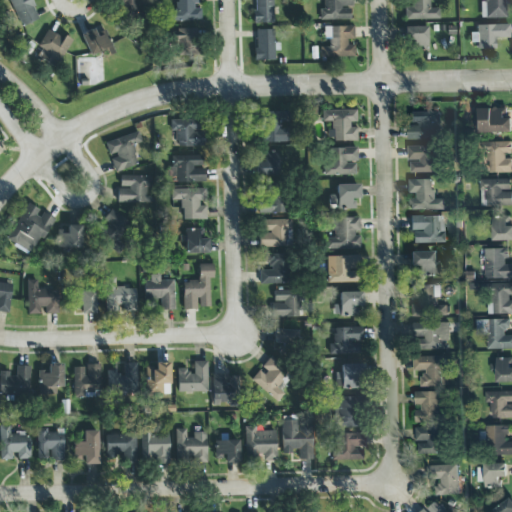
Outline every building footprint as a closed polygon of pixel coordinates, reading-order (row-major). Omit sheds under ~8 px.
[(8,0),(20,27),(38,19),(30,0),(8,0)] [(137,0),(121,0),(121,21),(138,21),(137,0)] [(175,0),(176,11),(167,11),(167,22),(200,21),(200,8),(196,8),(196,0),(175,0)] [(253,0),(253,24),(272,24),(272,0),(253,0)] [(319,20),(350,20),(350,0),(323,0),(323,9),(319,9),(319,20)] [(439,19),(438,8),(428,8),(427,0),(403,0),(404,20),(439,19)] [(481,0),(481,18),(507,19),(507,0),(481,0)] [(509,25),(475,25),(476,33),(472,33),(473,49),(495,49),(495,39),(509,39),(509,25)] [(324,27),(325,47),(319,47),(319,58),(354,57),(353,42),(352,26),(324,27)] [(426,27),(404,27),(403,50),(426,51),(426,27)] [(196,29),(172,30),(173,58),(197,57),(196,29)] [(38,59),(56,68),(70,39),(63,36),(62,38),(46,30),(38,47),(42,50),(38,59)] [(88,55),(101,51),(103,57),(113,54),(106,31),(94,34),(93,30),(82,34),(88,55)] [(274,30),(254,30),(254,61),(274,61),(274,51),(274,30)] [(477,133),(511,132),(510,108),(476,109),(477,133)] [(322,111),(322,122),(331,122),(331,142),(356,141),(356,125),(355,125),(355,111),(322,111)] [(407,112),(408,140),(440,138),(439,111),(407,112)] [(263,143),(287,142),(287,130),(279,130),(279,122),(288,122),(288,112),(262,113),(263,143)] [(203,146),(202,119),(169,120),(170,132),(175,132),(176,147),(203,146)] [(104,143),(109,158),(114,172),(137,165),(131,145),(140,142),(137,132),(104,143)] [(511,141),(487,142),(487,172),(511,172),(511,141)] [(411,173),(437,172),(436,145),(407,146),(408,160),(411,160),(411,173)] [(328,148),(328,162),(323,162),(323,175),(355,175),(355,148),(328,148)] [(277,152),(262,152),(262,162),(256,163),(256,176),(278,175),(277,152)] [(203,182),(203,156),(173,156),(174,183),(203,182)] [(150,189),(150,177),(118,176),(117,203),(146,204),(147,189),(150,189)] [(409,196),(408,196),(409,210),(444,210),(443,198),(433,198),(433,179),(408,179),(409,196)] [(511,179),(480,179),(480,190),(485,190),(485,205),(511,206),(511,179)] [(287,214),(288,185),(266,184),(265,198),(258,197),(257,213),(287,214)] [(353,209),(353,199),(359,198),(358,184),(335,185),(335,195),(328,195),(328,210),(353,209)] [(170,189),(170,201),(181,201),(181,220),(206,219),(205,189),(170,189)] [(31,254),(52,219),(40,212),(40,211),(27,204),(6,239),(31,254)] [(123,247),(116,241),(130,225),(110,209),(102,219),(104,222),(93,236),(116,255),(123,247)] [(411,217),(411,243),(443,243),(443,216),(411,217)] [(511,240),(511,226),(508,226),(508,216),(492,216),(492,241),(511,240)] [(358,218),(330,218),(331,238),(324,238),(325,250),(359,249),(358,218)] [(291,220),(260,220),(259,247),(290,248),(291,220)] [(80,249),(80,226),(66,225),(66,230),(56,230),(55,248),(80,249)] [(207,254),(207,238),(202,238),(203,229),(184,229),(184,253),(207,254)] [(484,248),(485,278),(511,278),(511,264),(507,264),(507,248),(484,248)] [(432,252),(410,252),(410,276),(439,275),(439,264),(432,265),(432,252)] [(258,270),(259,284),(288,284),(288,254),(266,254),(267,270),(258,270)] [(326,257),(326,283),(357,283),(357,256),(326,257)] [(197,265),(198,282),(181,282),(182,309),(210,309),(210,265),(197,265)] [(143,281),(143,307),(159,306),(159,311),(174,311),(173,280),(159,280),(159,275),(149,275),(149,281),(143,281)] [(135,312),(134,287),(114,287),(114,278),(103,278),(104,312),(120,312),(120,313),(135,312)] [(0,312),(7,313),(11,281),(0,279),(0,312)] [(25,315),(41,315),(41,314),(56,314),(57,290),(36,290),(36,281),(26,281),(25,315)] [(511,283),(491,283),(492,304),(487,304),(488,314),(511,314),(511,283)] [(446,315),(446,305),(436,305),(436,297),(440,297),(439,285),(410,286),(411,302),(412,317),(446,315)] [(93,313),(94,292),(68,291),(68,312),(93,313)] [(273,318),(298,317),(298,291),(272,291),(273,318)] [(360,292),(338,293),(338,305),(332,305),(332,317),(360,316),(360,292)] [(486,349),(511,348),(511,335),(508,335),(508,319),(476,320),(476,335),(486,335),(486,349)] [(448,323),(414,322),(413,349),(448,350),(448,323)] [(361,341),(361,328),(334,328),(334,344),(328,344),(328,355),(357,354),(357,341),(361,341)] [(296,331),(273,330),(272,344),(296,344),(296,331)] [(414,370),(421,370),(422,387),(442,386),(442,356),(414,356),(414,370)] [(250,380),(277,402),(283,394),(275,387),(287,372),(269,357),(259,369),(250,380)] [(511,357),(493,358),(493,372),(496,372),(496,382),(511,381),(511,357)] [(207,392),(206,362),(190,362),(190,368),(176,369),(177,393),(207,392)] [(136,363),(122,364),(122,372),(106,373),(107,395),(137,394),(136,363)] [(39,371),(38,395),(60,396),(61,364),(47,364),(47,371),(39,371)] [(146,364),(145,394),(168,395),(169,365),(146,364)] [(361,388),(361,364),(340,365),(340,373),(335,373),(335,389),(361,388)] [(29,366),(16,366),(15,374),(0,373),(0,395),(28,396),(29,366)] [(99,366),(72,366),(72,397),(99,398),(99,366)] [(211,404),(228,403),(228,408),(239,408),(239,376),(226,377),(226,375),(211,375),(211,404)] [(414,392),(414,407),(415,423),(444,422),(443,411),(441,411),(440,391),(414,392)] [(491,418),(511,418),(511,391),(485,392),(485,403),(491,403),(491,418)] [(332,428),(358,428),(357,397),(331,398),(332,428)] [(311,420),(296,421),(296,416),(280,417),(281,452),(297,452),(298,460),(312,459),(311,420)] [(507,425),(486,425),(487,455),(511,455),(511,441),(508,441),(507,425)] [(0,460),(14,460),(29,460),(28,431),(10,432),(10,426),(0,426),(0,460)] [(442,426),(414,427),(415,454),(443,453),(442,426)] [(63,460),(62,433),(47,434),(47,428),(36,429),(37,461),(63,460)] [(255,428),(244,428),(245,461),(276,460),(275,431),(255,432),(255,428)] [(174,429),(175,464),(206,463),(205,434),(185,435),(185,429),(174,429)] [(97,464),(96,431),(82,431),(82,442),(73,442),(73,460),(83,459),(83,465),(97,464)] [(151,434),(151,431),(140,431),(140,463),(168,463),(167,434),(151,434)] [(136,461),(135,434),(104,435),(105,461),(136,461)] [(331,460),(362,461),(363,434),(337,434),(336,450),(331,450),(331,460)] [(238,441),(214,441),(214,459),(224,459),(224,463),(238,463),(238,441)] [(435,495),(458,494),(457,464),(427,465),(427,480),(434,480),(435,495)] [(477,482),(484,482),(484,488),(501,487),(500,477),(507,477),(507,464),(476,465),(477,482)] [(511,511),(511,500),(510,498),(492,510),(493,511),(511,511)] [(443,511),(436,501),(420,511),(443,511)]
